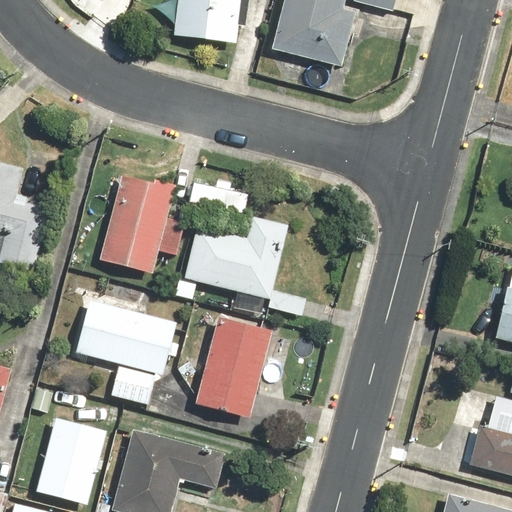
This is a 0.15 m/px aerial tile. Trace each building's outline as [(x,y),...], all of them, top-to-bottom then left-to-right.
[(248,0),(184,0),(181,37),(244,44),(248,0)] [(352,0),(291,0),(279,49),(349,67),(362,14),(350,11),(352,0)] [(31,169),(0,161),(0,262),(43,272),(57,211),(23,203),(31,169)] [(180,190),(128,177),(108,261),(160,274),(165,252),(183,257),(191,222),(174,218),(180,190)] [(206,228),(193,279),(277,299),(295,225),(260,216),(255,240),(206,228)] [(511,291),(500,289),(488,339),(511,344),(511,291)] [(184,324),(96,302),(82,357),(170,379),(184,324)] [(278,332),(224,319),(204,405),(258,418),(278,332)] [(0,365),(0,427),(2,428),(17,371),(0,365)] [(62,392),(43,386),(35,411),(53,417),(62,392)] [(114,433),(63,419),(43,493),(95,507),(114,433)] [(511,438),(472,427),(462,465),(511,478),(511,438)] [(233,455),(139,431),(119,511),(121,511),(178,511),(186,481),(224,491),(233,455)] [(507,511),(442,496),(437,511),(507,511)]
